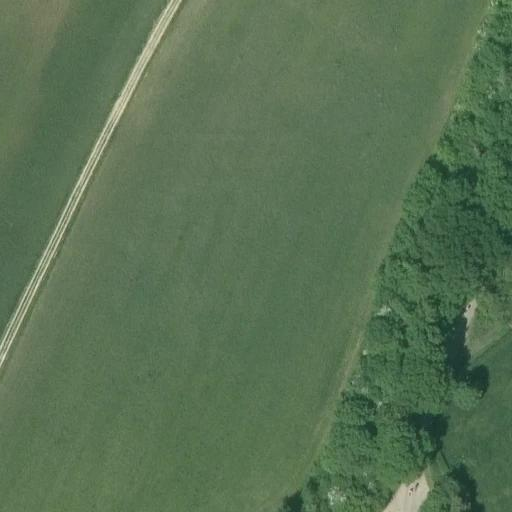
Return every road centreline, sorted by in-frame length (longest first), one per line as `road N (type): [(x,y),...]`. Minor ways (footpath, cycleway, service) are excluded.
road 1 (track): [(0,350),(175,0)]
road 2 (unclassified): [(511,214),(437,384),(408,511)]
